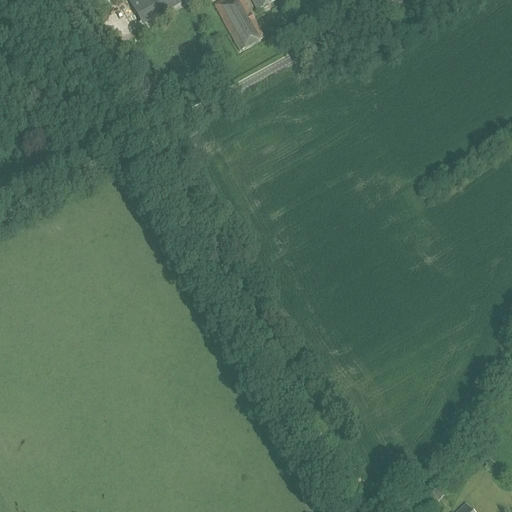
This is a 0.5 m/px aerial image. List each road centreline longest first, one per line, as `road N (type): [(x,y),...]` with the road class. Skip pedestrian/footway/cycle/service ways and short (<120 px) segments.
road 1 (track): [(372,511),(245,309),(70,0)]
road 2 (tertiary): [(0,219),(392,0)]
